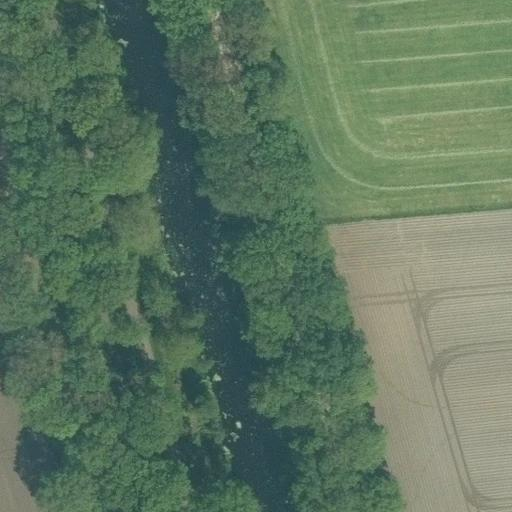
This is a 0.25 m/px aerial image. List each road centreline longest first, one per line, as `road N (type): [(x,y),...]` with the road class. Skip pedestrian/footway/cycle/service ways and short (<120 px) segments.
road 1 (unclassified): [(43,0),(188,511)]
road 2 (track): [(351,511),(208,0)]
road 3 (track): [(0,143),(104,511)]
